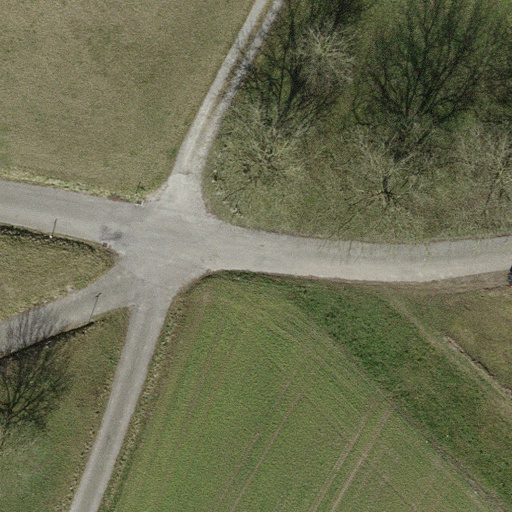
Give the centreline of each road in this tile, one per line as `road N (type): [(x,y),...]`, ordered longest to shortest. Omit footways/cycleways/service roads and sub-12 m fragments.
road 1 (tertiary): [(0,204),(174,241),(330,262),(459,264),(511,256)]
road 2 (track): [(80,511),(174,241)]
road 3 (track): [(174,241),(199,140),(276,0)]
road 4 (track): [(0,339),(111,293),(174,241)]
